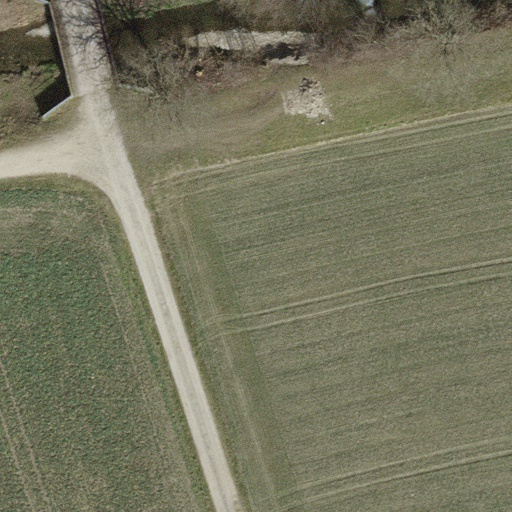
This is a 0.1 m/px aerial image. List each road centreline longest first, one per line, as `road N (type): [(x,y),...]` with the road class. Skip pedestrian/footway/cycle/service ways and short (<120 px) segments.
road 1 (track): [(233,511),(109,136)]
road 2 (track): [(109,136),(75,0)]
